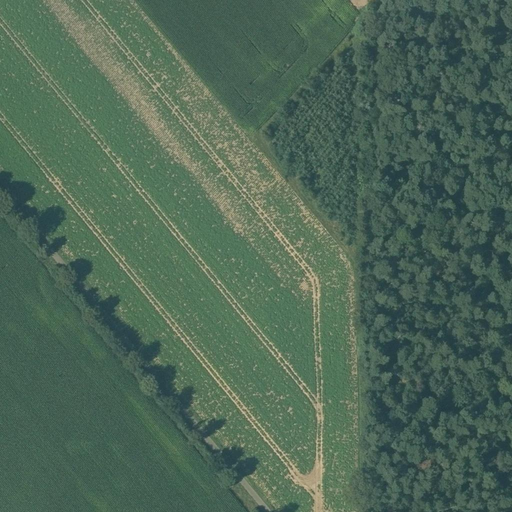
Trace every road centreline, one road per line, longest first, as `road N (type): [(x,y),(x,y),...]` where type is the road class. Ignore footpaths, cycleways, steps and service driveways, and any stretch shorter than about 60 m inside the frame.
road 1 (unclassified): [(267,511),(0,189)]
road 2 (track): [(374,182),(511,153)]
